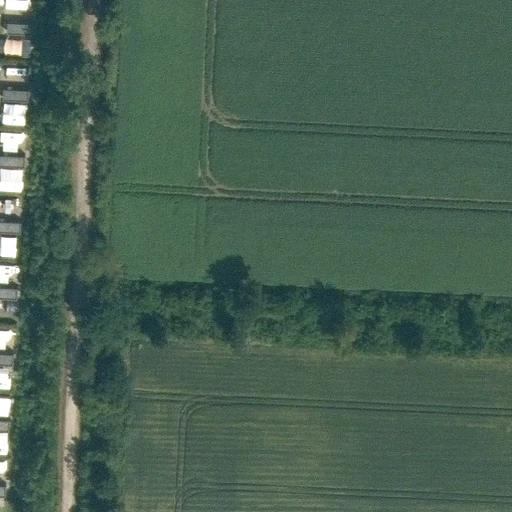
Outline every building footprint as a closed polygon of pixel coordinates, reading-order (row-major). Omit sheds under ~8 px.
[(39,22),(14,20),(13,30),(38,32),(39,22)] [(35,88),(9,86),(9,96),(34,98),(35,88)] [(0,119),(15,119),(16,102),(0,101),(0,119)] [(31,154),(6,152),(5,162),(31,164),(31,154)] [(27,220),(1,218),(0,229),(26,231),(27,220)] [(0,279),(16,279),(16,259),(0,258),(0,279)] [(23,286),(0,283),(0,294),(22,296),(23,286)] [(20,352),(0,350),(0,361),(19,363),(20,352)] [(16,419),(0,417),(0,428),(15,429),(16,419)] [(0,452),(15,452),(15,434),(0,434),(0,452)] [(11,485),(0,484),(0,494),(10,495),(11,485)]
